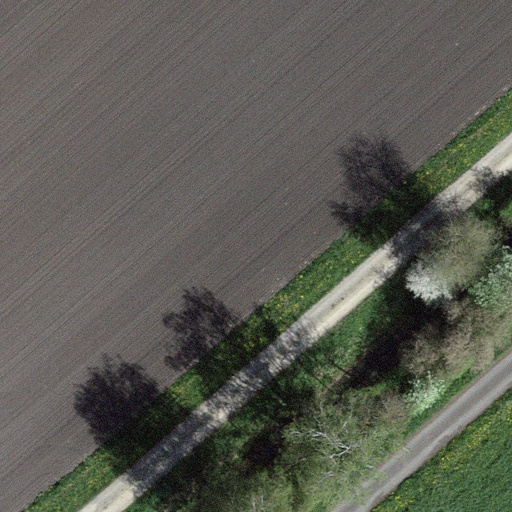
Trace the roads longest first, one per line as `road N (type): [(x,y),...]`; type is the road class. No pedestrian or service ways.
road 1 (track): [(511,142),(91,511)]
road 2 (track): [(511,395),(381,511)]
